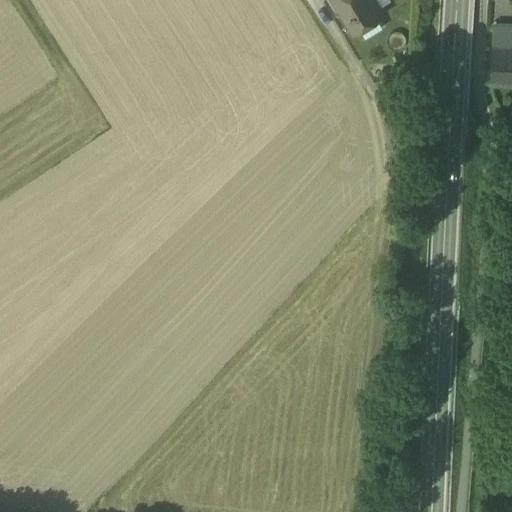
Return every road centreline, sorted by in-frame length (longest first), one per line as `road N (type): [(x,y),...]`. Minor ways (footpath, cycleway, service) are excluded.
road 1 (secondary): [(457,0),(441,318)]
road 2 (secondary): [(432,511),(441,318)]
